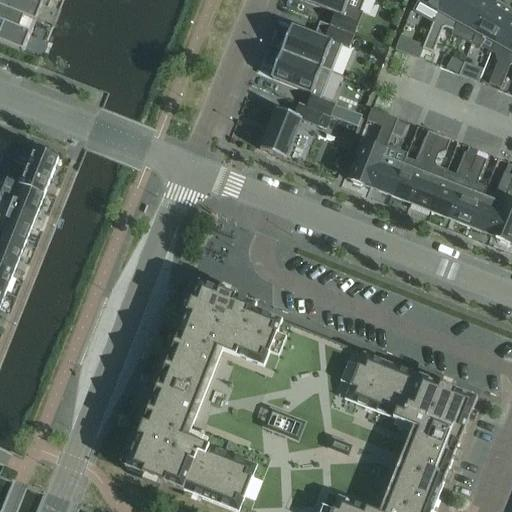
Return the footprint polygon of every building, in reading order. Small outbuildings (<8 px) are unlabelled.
[(0,0),(0,8),(1,8),(36,22),(45,0),(0,0)] [(303,0),(303,1),(335,14),(330,27),(354,37),(364,14),(360,12),(365,0),(303,0)] [(419,0),(413,12),(433,23),(445,0),(419,0)] [(434,24),(423,50),(434,54),(441,36),(443,30),(444,30),(446,29),(453,32),(470,0),(445,0),(433,23),(434,24)] [(453,32),(452,34),(463,40),(472,45),(478,35),(477,34),(495,3),(495,2),(496,0),(470,0),(453,32)] [(495,3),(477,34),(478,35),(495,44),(511,14),(511,12),(509,11),(495,3)] [(0,44),(24,54),(36,22),(1,8),(0,9),(0,44)] [(498,64),(490,85),(501,90),(511,66),(511,62),(511,14),(495,44),(491,54),(495,55),(498,64)] [(292,27),(282,53),(323,69),(332,73),(343,47),(349,50),(354,37),(330,27),(320,23),(315,36),(292,27)] [(282,53),(272,79),(312,95),(307,108),(324,114),(323,116),(331,119),(336,106),(321,101),(332,73),(323,69),(282,53)] [(453,59),(447,69),(458,76),(464,65),(453,59)] [(461,77),(465,79),(473,81),(477,68),(465,64),(461,77)] [(276,110),(260,151),(286,162),(302,121),(318,128),(323,116),(324,114),(307,108),(299,105),(294,117),(276,110)] [(364,144),(350,181),(352,182),(353,185),(361,188),(363,186),(371,189),(385,152),(388,147),(393,134),(397,123),(398,121),(372,110),(370,116),(367,122),(382,128),(376,143),(370,146),(369,146),(364,144)] [(397,123),(393,134),(403,137),(407,127),(397,123)] [(406,159),(391,197),(411,205),(438,136),(428,132),(417,162),(415,162),(406,159)] [(438,136),(411,205),(431,213),(447,172),(437,168),(435,164),(439,156),(446,152),(450,141),(438,136)] [(385,152),(371,189),(391,197),(406,159),(406,158),(407,155),(388,147),(385,152)] [(1,164),(0,167),(0,178),(1,179),(8,182),(45,196),(59,161),(35,151),(28,169),(3,159),(1,164)] [(447,172),(431,213),(451,221),(471,171),(476,157),(466,153),(461,167),(457,176),(447,172)] [(471,171),(451,221),(471,229),(487,188),(482,186),(478,184),(487,161),(476,157),(471,171)] [(487,188),(471,229),(491,237),(511,184),(511,176),(505,174),(505,173),(497,192),(487,188)] [(1,179),(0,181),(0,206),(36,221),(45,196),(8,182),(1,179)] [(511,184),(491,237),(511,245),(511,184)] [(0,235),(26,245),(36,221),(0,206),(0,235)] [(0,263),(16,270),(26,245),(0,235),(0,263)] [(0,263),(0,291),(6,294),(16,270),(0,263)] [(434,511),(478,401),(256,313),(258,307),(229,296),(200,284),(126,470),(232,511),(434,511)]
